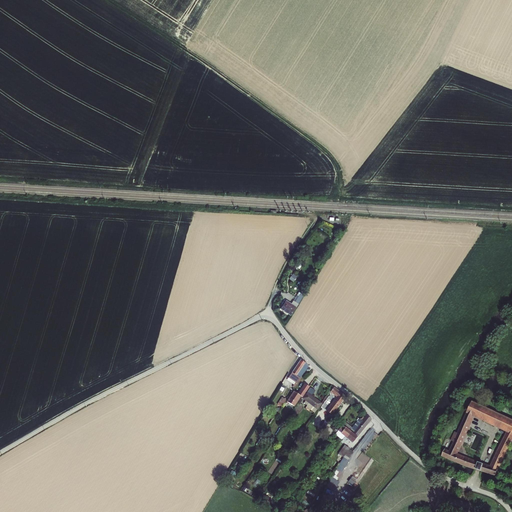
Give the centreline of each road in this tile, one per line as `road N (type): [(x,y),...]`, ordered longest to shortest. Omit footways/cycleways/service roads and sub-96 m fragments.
road 1 (residential): [(270,312),(299,351),(429,471),(511,510)]
road 2 (residential): [(270,312),(0,453)]
road 3 (track): [(111,0),(316,143),(339,165),(339,187)]
